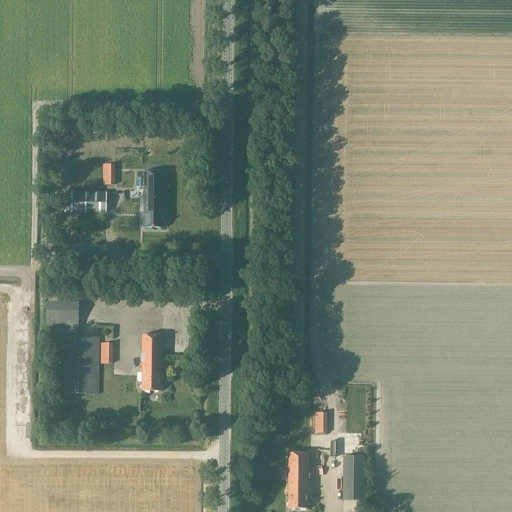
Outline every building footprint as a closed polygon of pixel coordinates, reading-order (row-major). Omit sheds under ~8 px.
[(115,185),(115,165),(103,165),(103,185),(115,185)] [(163,228),(164,172),(144,171),(143,227),(163,228)] [(66,192),(65,213),(106,213),(106,193),(66,192)] [(90,268),(90,252),(60,251),(60,268),(90,268)] [(79,335),(79,303),(47,302),(46,334),(79,335)] [(162,392),(162,336),(142,335),(142,391),(162,392)] [(99,395),(100,338),(58,337),(57,394),(99,395)] [(111,365),(111,364),(112,364),(113,344),(101,343),(101,364),(111,365)] [(115,404),(114,395),(103,397),(104,405),(115,404)] [(327,434),(327,413),(315,413),(315,433),(327,434)] [(308,509),(309,453),(289,453),(288,509),(308,509)] [(364,501),(364,457),(343,457),(343,501),(364,501)]
